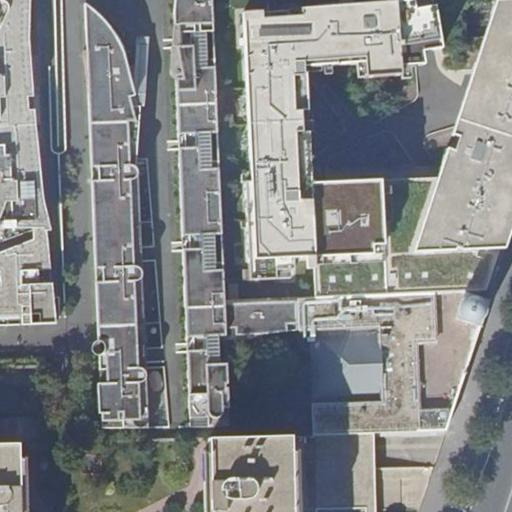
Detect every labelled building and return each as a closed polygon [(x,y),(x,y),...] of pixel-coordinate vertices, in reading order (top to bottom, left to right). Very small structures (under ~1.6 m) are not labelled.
[(0,0),(0,325),(54,323),(53,297),(57,297),(58,317),(64,317),(63,276),(58,170),(58,153),(54,0),(0,0)] [(213,31),(211,0),(173,0),(173,1),(172,11),(174,62),(194,60),(194,32),(213,31)] [(431,0),(215,0),(226,297),(493,291),(511,231),(511,0),(502,0),(433,7),(431,0)] [(81,50),(84,67),(126,64),(125,48),(121,48),(119,43),(115,36),(112,31),(107,24),(97,14),(89,7),(83,4),(86,49),(81,50)] [(215,109),(214,59),(194,60),(174,62),(178,165),(217,164),(217,161),(198,162),(197,133),(216,133),(215,109)] [(87,97),(90,169),(137,167),(135,135),(138,118),(138,114),(138,105),(137,99),(136,95),(128,97),(126,64),(84,67),(87,97)] [(178,165),(183,275),(222,275),(221,263),(202,263),(201,235),(220,235),(217,164),(178,165)] [(90,179),(94,276),(141,275),(137,167),(90,169),(90,179)] [(141,275),(94,276),(98,355),(98,360),(144,359),(141,275)] [(222,275),(183,275),(186,358),(206,357),(205,336),(249,335),(249,345),(270,344),(270,333),(281,332),(298,330),(297,299),(227,302),(223,302),(222,275)] [(448,418),(478,327),(486,301),(464,293),(464,292),(297,299),(298,330),(298,355),(307,354),(310,436),(365,434),(443,432),(448,418)] [(206,357),(186,358),(189,427),(228,426),(225,364),(206,365),(206,357)] [(144,359),(98,360),(99,384),(100,416),(100,428),(147,427),(144,359)] [(22,362),(0,362),(0,387),(23,387),(22,362)] [(68,415),(41,416),(42,443),(69,442),(68,415)] [(0,444),(19,444),(25,443),(24,417),(0,418),(0,444)] [(365,434),(310,436),(242,438),(207,439),(208,511),(366,511),(366,509),(314,511),(291,511),(290,483),(366,480),(365,434)] [(20,511),(19,444),(0,444),(0,511),(20,511)] [(366,509),(366,480),(290,483),(291,511),(314,511),(366,509)]
